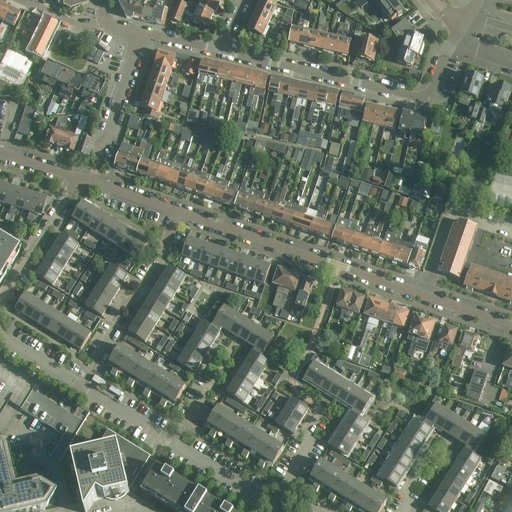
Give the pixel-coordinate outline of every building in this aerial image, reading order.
[(77,8),(74,0),(57,0),(55,4),(62,7),(62,8),(69,11),(77,8)] [(140,0),(139,0),(118,0),(118,2),(122,10),(140,1),(140,0)] [(140,1),(122,10),(126,19),(133,20),(139,22),(143,6),(144,6),(146,0),(139,0),(140,0),(140,1)] [(164,27),(168,10),(161,9),(162,5),(163,0),(158,0),(156,7),(155,7),(152,24),(164,27)] [(220,0),(201,0),(201,1),(218,8),(220,4),(219,3),(220,0)] [(277,7),(262,0),(257,11),(272,18),(277,7)] [(349,3),(346,0),(339,0),(333,5),(338,11),(341,9),(348,3),(349,3)] [(357,0),(356,2),(362,9),(374,0),(391,23),(402,14),(391,0),(357,0)] [(216,13),(218,8),(201,1),(199,6),(196,5),(190,2),(189,6),(188,7),(212,18),(212,17),(214,14),(216,13)] [(187,6),(183,4),(179,2),(178,2),(171,20),(175,22),(180,24),(183,15),(185,11),(195,16),(193,20),(192,23),(199,26),(200,24),(207,28),(208,27),(210,26),(211,23),(210,22),(212,18),(188,7),(189,6),(187,6)] [(348,3),(341,9),(345,11),(350,7),(348,3)] [(0,4),(0,20),(2,22),(8,9),(0,4)] [(143,6),(139,22),(152,24),(155,7),(150,6),(150,8),(144,6),(143,6)] [(13,27),(20,14),(8,9),(2,22),(13,27)] [(288,10),(285,17),(292,19),(294,11),(288,10)] [(272,18),(257,11),(253,20),(268,27),(272,18)] [(293,28),(289,43),(299,46),(306,15),(301,14),(300,22),(299,22),(297,29),(293,28)] [(306,15),(299,46),(303,47),(304,48),(309,49),(312,32),(307,31),(311,16),(306,15)] [(313,50),(314,49),(318,50),(323,28),(325,23),(326,16),(321,15),(317,34),(312,32),(309,49),(313,50)] [(57,25),(43,19),(38,31),(51,37),(57,25)] [(29,20),(26,25),(33,28),(35,23),(29,20)] [(268,27),(253,20),(248,30),(263,37),(268,27)] [(415,56),(419,57),(419,56),(421,56),(425,43),(423,43),(424,40),(416,37),(406,22),(392,32),(399,41),(403,38),(406,42),(403,46),(402,46),(397,63),(405,66),(407,67),(407,66),(411,68),(415,56)] [(323,28),(318,50),(323,51),(324,52),(327,53),(331,37),(326,36),(329,24),(325,23),(323,28)] [(333,54),(337,54),(345,25),(340,24),(337,38),(331,37),(327,53),(332,54),(333,54)] [(345,25),(337,54),(347,57),(351,42),(345,40),(349,26),(345,25)] [(23,31),(21,36),(27,39),(30,34),(23,31)] [(33,41),(46,48),(51,37),(38,31),(33,41)] [(378,42),(362,38),(358,59),(373,62),(378,42)] [(46,48),(33,41),(27,53),(40,59),(46,48)] [(24,45),(18,42),(15,47),(22,50),(24,45)] [(0,97),(8,97),(15,101),(31,68),(33,63),(7,50),(4,56),(4,57),(0,54),(0,97)] [(155,64),(173,70),(176,57),(169,55),(168,56),(159,53),(155,64)] [(42,62),(40,61),(36,63),(37,64),(33,69),(32,70),(38,73),(37,76),(40,77),(40,76),(44,78),(39,89),(40,90),(38,95),(42,97),(56,66),(54,65),(54,66),(46,62),(45,64),(42,62)] [(188,61),(188,62),(185,74),(194,77),(198,64),(188,61)] [(212,63),(202,61),(197,84),(202,85),(206,86),(212,63)] [(216,88),(221,65),(213,63),(212,63),(206,86),(207,86),(211,87),(216,88)] [(152,75),(169,81),(173,70),(155,64),(152,75)] [(231,67),(222,65),(221,65),(216,88),(214,95),(219,96),(221,89),(222,82),(227,83),(231,67)] [(56,66),(42,97),(45,98),(48,93),(50,94),(52,89),(55,83),(58,85),(65,70),(56,66)] [(233,100),(240,69),(231,67),(227,83),(232,84),(230,92),(228,99),(233,100)] [(241,86),(247,88),(250,72),(241,70),(240,69),(233,100),(232,104),(237,106),(240,94),(241,86)] [(65,95),(74,75),(65,70),(58,85),(62,87),(60,92),(65,95)] [(259,74),(250,72),(247,88),(251,89),(246,108),(251,109),(259,74)] [(265,92),(269,76),(260,74),(259,74),(251,109),(252,109),(256,110),(258,100),(259,96),(264,97),(265,92)] [(74,75),(65,95),(63,98),(69,101),(73,92),(77,94),(80,90),(79,89),(83,80),(77,77),(77,76),(74,75)] [(85,99),(95,79),(86,75),(83,80),(79,89),(80,90),(83,91),(80,97),(85,99)] [(169,81),(152,75),(148,86),(165,92),(169,81)] [(462,98),(478,103),(482,91),(480,90),(483,81),(467,76),(461,95),(462,96),(462,98)] [(269,93),(274,94),(271,108),(275,109),(278,95),(282,80),(273,77),(269,93)] [(101,92),(102,90),(105,92),(107,87),(104,86),(105,84),(95,79),(85,99),(91,102),(94,95),(100,98),(102,93),(101,92)] [(283,96),(288,98),(288,97),(292,82),(283,80),(282,80),(278,95),(275,109),(274,113),(279,115),(282,103),(281,103),(283,96)] [(290,111),(295,112),(301,84),(292,82),(288,97),(288,98),(289,98),(293,99),(290,111)] [(302,84),(301,84),(295,112),(299,113),(300,108),(305,109),(307,101),(311,86),(302,84)] [(488,109),(503,114),(511,90),(498,85),(495,95),(493,94),(488,109)] [(165,92),(148,86),(145,97),(162,102),(165,92)] [(311,86),(307,101),(308,102),(312,103),(310,110),(307,122),(312,123),(320,88),(311,86)] [(320,88),(312,123),(313,123),(317,124),(319,112),(325,113),(326,106),(330,91),(321,89),(320,88)] [(330,115),(334,116),(339,93),(330,91),(326,106),(325,113),(325,114),(330,115)] [(343,94),(338,117),(344,118),(345,111),(351,112),(354,96),(343,94)] [(359,124),(365,99),(354,96),(351,112),(355,113),(352,123),(359,124)] [(152,119),(154,120),(159,121),(161,115),(158,114),(162,102),(145,97),(141,109),(145,110),(143,116),(152,119)] [(373,126),(377,108),(367,105),(363,124),(373,126)] [(467,118),(476,121),(477,121),(481,110),(480,110),(481,109),(470,105),(467,118)] [(29,122),(34,110),(25,106),(22,115),(20,123),(29,122)] [(67,110),(61,107),(60,107),(56,116),(64,115),(67,110)] [(38,108),(35,114),(40,117),(43,110),(38,108)] [(385,129),(389,110),(377,108),(373,126),(385,129)] [(389,110),(385,129),(396,131),(400,113),(389,110)] [(477,121),(476,121),(476,122),(483,125),(487,112),(481,110),(477,121)] [(198,126),(204,127),(207,114),(200,113),(200,117),(198,126)] [(189,114),(188,117),(187,123),(198,126),(200,117),(189,114)] [(404,114),(399,133),(405,135),(404,140),(410,142),(415,116),(404,114)] [(63,133),(69,116),(63,117),(53,146),(57,148),(59,150),(61,149),(63,150),(68,134),(63,133)] [(415,116),(410,142),(414,143),(416,137),(423,139),(427,119),(415,116)] [(50,145),(53,146),(63,117),(58,117),(54,129),(49,128),(43,143),(46,144),(47,147),(50,145)] [(68,134),(63,150),(73,153),(79,136),(81,137),(87,119),(81,117),(74,136),(68,134)] [(141,126),(143,121),(138,119),(132,117),(130,123),(136,125),(141,126)] [(86,139),(92,120),(87,119),(82,132),(81,137),(81,138),(75,154),(84,157),(85,157),(90,141),(86,139)] [(210,120),(209,128),(208,129),(217,131),(219,122),(218,122),(218,121),(210,120)] [(427,133),(433,134),(437,121),(430,120),(427,133)] [(20,123),(16,133),(28,137),(33,121),(29,122),(20,123)] [(219,122),(217,131),(224,132),(225,123),(219,122)] [(262,124),(260,133),(266,135),(268,126),(262,124)] [(167,125),(165,131),(172,133),(174,127),(167,125)] [(174,127),(172,133),(179,135),(181,129),(175,127),(174,127)] [(192,137),(193,137),(193,136),(195,131),(188,129),(187,130),(186,135),(192,137)] [(195,130),(195,131),(193,136),(200,139),(202,133),(202,132),(195,130)] [(205,142),(211,144),(214,134),(207,133),(205,142)] [(219,136),(214,134),(211,144),(217,145),(219,136)] [(282,135),(280,142),(287,144),(289,137),(282,135)] [(290,135),(288,142),(297,143),(298,136),(290,135)] [(241,141),(235,138),(230,151),(237,153),(241,141)] [(297,143),(296,145),(306,147),(308,140),(307,140),(298,138),(297,143)] [(308,140),(306,147),(316,149),(316,148),(317,142),(308,140)] [(317,141),(317,142),(316,148),(316,149),(326,151),(328,143),(321,141),(318,140),(317,141)] [(131,156),(126,171),(136,175),(147,144),(142,142),(141,146),(137,158),(131,156)] [(265,149),(267,143),(257,142),(255,147),(264,150),(265,149)] [(120,152),(115,167),(115,168),(126,171),(131,156),(134,147),(128,145),(123,144),(120,152)] [(147,144),(136,175),(147,178),(152,163),(147,161),(153,146),(147,144)] [(270,144),(268,150),(274,152),(276,145),(270,144)] [(350,144),(343,173),(348,174),(355,145),(350,144)] [(284,155),(286,148),(286,147),(280,146),(277,153),(284,155)] [(286,148),(284,155),(282,160),(289,162),(293,150),(286,148)] [(296,148),(296,149),(294,155),(292,161),(296,163),(300,164),(304,151),(298,149),(296,148)] [(340,151),(330,149),(329,156),(339,158),(340,151)] [(152,163),(147,178),(156,182),(163,160),(164,161),(167,152),(161,150),(156,164),(152,163)] [(306,152),(300,170),(306,171),(307,166),(308,166),(312,167),(313,163),(317,153),(307,150),(306,152)] [(317,153),(313,163),(321,165),(324,155),(317,153)] [(182,167),(175,188),(184,191),(191,170),(192,170),(195,161),(190,160),(186,158),(182,167)] [(325,168),(331,170),(334,160),(328,158),(325,168)] [(173,164),(164,161),(163,160),(156,182),(166,185),(173,164)] [(175,188),(182,167),(173,164),(166,185),(175,188)] [(210,177),(203,198),(213,201),(220,180),(221,180),(225,167),(221,166),(220,167),(216,179),(210,177)] [(194,195),(201,174),(191,170),(184,191),(194,195)] [(323,170),(321,177),(329,179),(331,174),(331,173),(323,170)] [(374,178),(372,185),(390,190),(394,175),(388,173),(384,172),(382,180),(374,178)] [(367,183),(371,184),(373,176),(362,173),(360,181),(367,183)] [(203,198),(210,177),(201,174),(194,195),(203,198)] [(331,174),(329,179),(337,182),(339,176),(331,174)] [(346,191),(348,185),(350,180),(341,177),(339,182),(340,182),(345,184),(344,190),(346,191)] [(244,178),(234,208),(244,212),(251,190),(246,189),(249,179),(244,178)] [(229,183),(221,180),(220,180),(213,201),(223,204),(229,183)] [(417,180),(414,190),(423,193),(424,193),(422,198),(429,200),(433,185),(417,180)] [(360,189),(362,184),(352,181),(350,186),(360,189)] [(238,193),(239,187),(235,185),(233,191),(228,189),(230,184),(229,183),(223,204),(233,208),(238,193)] [(0,184),(0,203),(3,205),(9,187),(0,184)] [(360,189),(359,193),(362,194),(361,196),(367,198),(371,187),(361,184),(360,189)] [(436,185),(432,199),(447,204),(451,190),(436,185)] [(10,216),(19,190),(9,187),(3,205),(10,207),(8,216),(7,215),(5,221),(8,222),(9,220),(10,216)] [(282,224),(289,204),(284,202),(288,190),(283,189),(281,195),(272,221),(282,224)] [(375,197),(377,191),(371,189),(369,195),(375,197)] [(28,193),(19,190),(10,216),(9,220),(11,221),(12,217),(15,209),(22,211),(28,193)] [(253,215),(261,194),(251,190),(244,212),(253,215)] [(387,201),(389,193),(384,191),(383,191),(381,199),(387,201)] [(28,193),(22,211),(29,213),(26,221),(28,222),(37,196),(28,193)] [(392,204),(395,195),(390,193),(389,193),(387,201),(386,202),(392,204)] [(263,218),(268,203),(263,201),(265,195),(261,194),(253,215),(263,218)] [(272,221),(281,195),(277,194),(273,205),(268,203),(263,218),(272,221)] [(37,196),(28,222),(31,223),(33,215),(41,217),(47,199),(37,196)] [(399,205),(405,207),(407,200),(401,198),(399,205)] [(412,201),(410,209),(416,211),(418,203),(412,201)] [(80,225),(91,207),(83,202),(72,219),(80,225)] [(291,228),(298,207),(289,204),(282,224),(291,228)] [(472,206),(470,212),(476,215),(479,209),(472,206)] [(91,207),(80,225),(88,230),(99,213),(91,207)] [(301,231),(308,210),(298,207),(291,228),(301,231)] [(325,222),(328,213),(324,212),(324,210),(319,209),(317,213),(310,234),(320,237),(325,222)] [(308,210),(301,231),(310,234),(317,213),(308,210)] [(99,213),(88,230),(97,235),(107,218),(99,213)] [(334,226),(337,218),(332,216),(329,224),(325,222),(320,237),(329,241),(334,226)] [(107,218),(97,235),(105,240),(116,223),(107,218)] [(348,222),(339,219),(331,242),(340,245),(348,222)] [(354,221),(353,224),(348,222),(340,245),(350,248),(357,227),(359,223),(354,221)] [(490,296),(496,298),(497,298),(511,303),(511,278),(471,265),(471,267),(465,265),(477,229),(459,222),(458,226),(454,225),(440,266),(443,267),(441,275),(459,281),(463,270),(469,272),(467,278),(464,287),(465,287),(477,291),(489,295),(490,296)] [(116,223),(105,240),(113,245),(124,228),(116,223)] [(369,255),(377,229),(369,226),(365,236),(364,236),(359,252),(369,255)] [(359,252),(364,236),(360,234),(362,229),(357,227),(350,248),(359,252)] [(378,258),(383,243),(379,241),(383,228),(378,227),(378,229),(377,229),(369,255),(378,258)] [(124,228),(113,245),(121,250),(132,233),(124,228)] [(132,233),(121,250),(129,255),(140,238),(132,233)] [(387,261),(396,236),(387,233),(384,243),(383,243),(378,258),(387,261)] [(397,264),(404,243),(400,242),(402,234),(397,233),(396,236),(387,261),(397,264)] [(62,235),(57,244),(74,254),(79,246),(62,235)] [(0,277),(18,249),(0,237),(0,277)] [(407,268),(413,250),(415,243),(416,239),(411,237),(409,245),(404,243),(402,249),(397,264),(407,268)] [(140,238),(129,255),(138,261),(149,243),(140,238)] [(191,261),(198,242),(188,238),(181,258),(191,261)] [(198,242),(191,261),(200,264),(207,245),(198,242)] [(415,270),(419,272),(420,272),(425,255),(428,248),(416,244),(415,243),(413,250),(407,268),(408,268),(410,270),(412,271),(415,270)] [(74,254),(57,244),(52,252),(69,263),(74,254)] [(207,245),(200,264),(209,267),(216,248),(207,245)] [(216,248),(209,267),(218,270),(225,251),(216,248)] [(225,251),(218,270),(227,274),(234,254),(225,251)] [(69,263),(52,252),(46,260),(64,271),(69,263)] [(234,254),(227,274),(237,277),(243,257),(234,254)] [(243,257),(237,277),(246,280),(252,261),(243,257)] [(64,271),(46,260),(41,268),(59,279),(64,271)] [(252,261),(246,280),(255,283),(261,264),(252,261)] [(261,264),(255,283),(264,286),(271,267),(261,264)] [(128,276),(111,265),(106,274),(123,285),(128,276)] [(187,278),(169,267),(164,275),(181,286),(187,278)] [(36,277),(53,288),(59,279),(41,268),(36,277)] [(278,308),(289,273),(278,269),(273,286),(279,288),(272,307),(278,308)] [(289,273),(278,308),(278,309),(275,316),(281,318),(283,310),(290,291),(295,293),(300,277),(289,273)] [(100,282),(118,293),(123,285),(106,274),(100,282)] [(181,286),(164,275),(159,284),(176,294),(181,286)] [(299,293),(304,295),(302,300),(301,300),(299,308),(297,314),(302,315),(314,281),(304,278),(299,293)] [(95,291),(113,301),(118,293),(100,282),(95,291)] [(176,294),(159,284),(154,292),(171,303),(176,294)] [(90,299),(107,310),(113,301),(95,291),(90,299)] [(353,295),(342,291),(336,307),(336,308),(342,310),(341,313),(342,314),(340,321),(344,323),(353,295)] [(171,303),(154,292),(149,300),(166,311),(171,303)] [(23,316),(34,298),(26,293),(15,310),(23,316)] [(352,317),(353,314),(359,316),(365,299),(353,295),(344,323),(348,324),(351,317),(352,317)] [(34,298),(23,316),(32,321),(42,304),(34,298)] [(85,307),(102,318),(107,310),(90,299),(85,307)] [(166,311),(149,300),(144,308),(161,319),(166,311)] [(378,303),(376,302),(375,303),(370,301),(364,317),(369,319),(367,324),(368,324),(365,331),(370,332),(379,306),(380,304),(378,304),(378,303)] [(42,304),(32,321),(40,326),(51,309),(42,304)] [(384,306),(384,305),(382,304),(382,305),(380,304),(379,306),(370,332),(374,334),(377,328),(379,322),(384,324),(389,308),(384,306)] [(222,329),(233,312),(224,306),(213,324),(211,327),(220,333),(222,329)] [(161,319),(144,308),(139,316),(156,327),(161,319)] [(395,309),(394,310),(389,308),(384,324),(389,325),(384,338),(389,339),(398,313),(399,311),(397,310),(397,309),(395,309)] [(51,309),(40,326),(48,331),(59,314),(51,309)] [(404,312),(401,311),(401,312),(399,311),(398,313),(389,339),(394,341),(398,329),(403,330),(409,315),(404,313),(403,313),(404,312)] [(233,312),(222,329),(230,334),(241,317),(233,312)] [(59,314),(48,331),(56,336),(67,319),(59,314)] [(156,327),(139,316),(134,325),(151,335),(156,327)] [(408,337),(407,341),(412,343),(410,349),(411,349),(415,350),(425,320),(422,319),(422,317),(419,316),(417,317),(416,317),(408,337)] [(241,317),(230,334),(238,339),(249,322),(241,317)] [(67,319),(56,336),(65,341),(75,324),(67,319)] [(434,323),(434,321),(431,320),(429,321),(425,320),(415,350),(425,354),(436,324),(434,323)] [(220,333),(211,327),(203,322),(198,331),(215,341),(220,333)] [(249,322),(238,339),(247,344),(257,327),(249,322)] [(75,324),(65,341),(73,346),(84,329),(75,324)] [(128,333),(146,344),(151,335),(134,325),(128,333)] [(247,344),(255,349),(255,350),(266,332),(257,327),(247,344)] [(450,354),(450,352),(457,331),(448,328),(447,327),(446,327),(445,327),(440,344),(444,345),(442,351),(450,354)] [(84,329),(73,346),(81,352),(92,334),(84,329)] [(193,339),(210,350),(215,341),(198,331),(193,339)] [(262,358),(264,355),(274,338),(266,332),(255,350),(255,349),(253,352),(262,358)] [(351,346),(346,361),(358,366),(364,350),(364,351),(370,335),(361,332),(356,348),(351,346)] [(460,370),(466,353),(473,356),(479,339),(463,333),(451,367),(460,370)] [(146,354),(149,349),(130,337),(127,342),(146,354)] [(187,347),(205,358),(210,350),(193,339),(187,347)] [(158,346),(162,349),(165,344),(161,342),(159,341),(156,345),(158,346)] [(430,353),(428,357),(433,359),(434,355),(437,347),(439,348),(440,344),(433,342),(433,343),(430,353)] [(109,363),(110,364),(126,374),(137,356),(120,346),(109,363)] [(182,355),(200,366),(205,358),(187,347),(182,355)] [(270,363),(262,358),(253,352),(247,361),(264,372),(270,363)] [(177,364),(194,374),(200,366),(182,355),(177,364)] [(137,356),(126,374),(143,384),(153,367),(137,356)] [(314,356),(308,366),(311,368),(304,380),(312,385),(323,368),(316,363),(318,359),(314,356)] [(242,370),(259,380),(264,372),(247,361),(242,370)] [(393,370),(383,366),(381,373),(391,376),(393,370)] [(153,367),(143,384),(159,394),(170,377),(153,367)] [(323,368),(312,385),(320,390),(331,373),(323,368)] [(391,377),(404,382),(407,373),(393,368),(393,370),(391,376),(391,377)] [(237,378),(254,389),(259,380),(242,370),(237,378)] [(466,398),(479,402),(488,376),(474,371),(466,398)] [(331,373),(320,390),(329,395),(339,378),(331,373)] [(381,385),(384,381),(383,377),(375,374),(373,379),(378,381),(378,383),(381,385)] [(176,405),(187,387),(170,377),(159,394),(176,405)] [(232,386),(249,397),(254,389),(237,378),(232,386)] [(339,378),(329,395),(337,400),(348,383),(339,378)] [(62,397),(38,383),(21,410),(44,425),(62,397)] [(348,383),(337,400),(345,406),(356,388),(348,383)] [(226,394),(244,405),(249,397),(232,386),(226,394)] [(356,388),(345,406),(353,411),(364,393),(356,388)] [(360,419),(362,416),(373,399),(364,393),(353,411),(351,414),(360,419)] [(425,422),(423,425),(432,430),(434,427),(445,409),(437,405),(440,400),(436,398),(433,402),(436,404),(433,410),(427,420),(425,422)] [(245,415),(247,411),(228,399),(226,403),(245,415)] [(286,408),(303,419),(309,410),(291,399),(286,408)] [(235,417),(219,407),(208,424),(224,435),(235,417)] [(281,416),(298,427),(303,419),(286,408),(281,416)] [(445,409),(434,427),(442,432),(453,414),(445,409)] [(368,425),(360,419),(351,414),(346,423),(363,433),(368,425)] [(453,414),(442,432),(450,437),(461,420),(453,414)] [(275,425),(293,436),(298,427),(281,416),(275,425)] [(235,417),(224,435),(241,445),(252,428),(235,417)] [(432,430),(423,425),(415,420),(410,428),(427,439),(432,430)] [(461,420),(450,437),(458,442),(469,425),(461,420)] [(341,431),(358,442),(363,433),(346,423),(341,431)] [(469,425),(458,442),(467,447),(477,430),(469,425)] [(252,428),(241,445),(257,456),(268,438),(252,428)] [(405,437),(422,447),(427,439),(410,428),(405,437)] [(473,456),(475,452),(486,435),(477,430),(467,447),(464,450),(473,456)] [(150,457),(108,431),(102,441),(100,444),(102,452),(73,459),(83,502),(85,511),(87,511),(91,507),(98,495),(105,499),(107,500),(110,501),(112,502),(113,502),(115,502),(118,501),(120,501),(122,499),(124,498),(126,496),(128,494),(129,494),(129,492),(148,461),(150,457)] [(335,439),(353,450),(358,442),(341,431),(335,439)] [(492,451),(497,454),(505,439),(501,436),(492,451)] [(400,445),(417,456),(422,447),(405,437),(400,445)] [(274,466),(285,449),(268,438),(257,456),(274,466)] [(330,447),(347,458),(353,450),(335,439),(330,447)] [(394,453),(412,464),(417,456),(400,445),(394,453)] [(0,449),(0,511),(37,511),(44,511),(44,510),(54,495),(38,485),(10,491),(1,450),(0,449)] [(482,461),(473,456),(464,450),(459,459),(476,470),(482,461)] [(332,452),(329,456),(348,468),(351,464),(332,452)] [(389,461),(407,472),(412,464),(394,453),(389,461)] [(503,457),(499,465),(503,467),(507,460),(503,457)] [(454,467),(471,478),(476,470),(459,459),(454,467)] [(321,461),(311,479),(327,489),(338,471),(321,461)] [(384,469),(402,480),(407,472),(389,461),(384,469)] [(144,490),(165,503),(173,508),(187,486),(175,478),(167,473),(157,467),(144,490)] [(449,475),(466,486),(471,478),(454,467),(449,475)] [(511,475),(497,467),(491,479),(511,489),(511,475)] [(379,478),(396,488),(402,480),(384,469),(379,478)] [(338,471),(327,489),(344,499),(354,482),(338,471)] [(444,484),(461,494),(466,486),(449,475),(444,484)] [(489,481),(483,492),(489,495),(491,496),(494,491),(500,494),(503,489),(489,481)] [(354,482),(344,499),(360,509),(371,492),(354,482)] [(438,492),(456,503),(461,494),(444,484),(438,492)] [(173,508),(179,511),(212,511),(217,504),(208,499),(208,498),(200,493),(200,494),(187,486),(173,508)] [(364,511),(381,511),(388,502),(371,492),(360,509),(364,511)] [(433,500),(451,511),(456,503),(438,492),(433,500)] [(484,505),(489,495),(483,492),(478,503),(483,506),(484,505)] [(511,499),(510,498),(509,500),(504,498),(502,501),(502,502),(511,507),(511,499)] [(428,508),(434,511),(449,511),(451,511),(433,500),(428,508)] [(511,511),(511,507),(502,502),(500,506),(505,509),(511,511)] [(481,511),(485,507),(483,506),(478,503),(475,508),(473,511),(481,511)]
